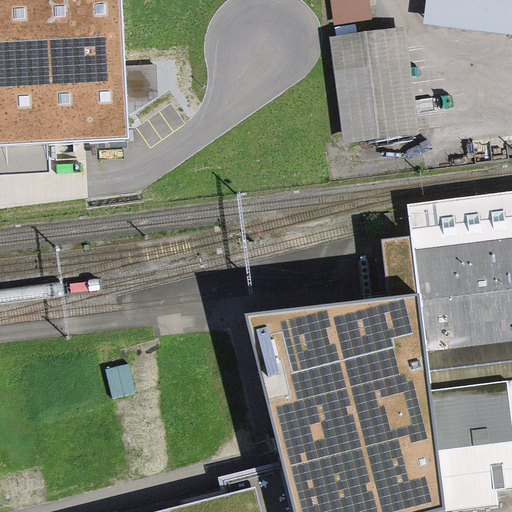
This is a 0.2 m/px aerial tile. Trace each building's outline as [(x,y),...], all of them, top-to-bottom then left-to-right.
[(0,0),(0,156),(128,150),(120,0),(0,0)] [(374,0),(329,0),(332,26),(377,21),(374,0)] [(511,0),(437,0),(435,28),(511,37),(511,0)] [(412,39),(341,48),(355,148),(426,138),(412,39)] [(511,196),(408,208),(412,240),(444,511),(487,511),(496,511),(494,494),(511,491),(511,196)] [(389,303),(248,320),(279,470),(289,511),(444,511),(412,240),(382,244),(389,303)] [(230,503),(192,511),(289,511),(279,470),(225,482),(230,503)]
